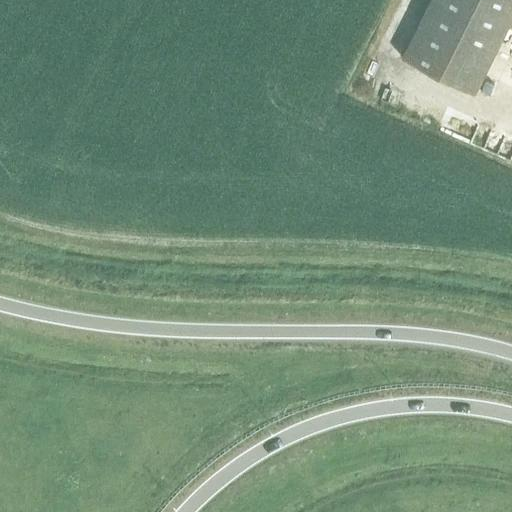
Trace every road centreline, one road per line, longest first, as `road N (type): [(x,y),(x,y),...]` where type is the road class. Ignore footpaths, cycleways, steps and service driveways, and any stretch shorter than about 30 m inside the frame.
road 1 (trunk): [(511,353),(406,335),(120,324),(0,301)]
road 2 (trunk): [(185,511),(253,455),(335,417),(421,404),(511,415)]
